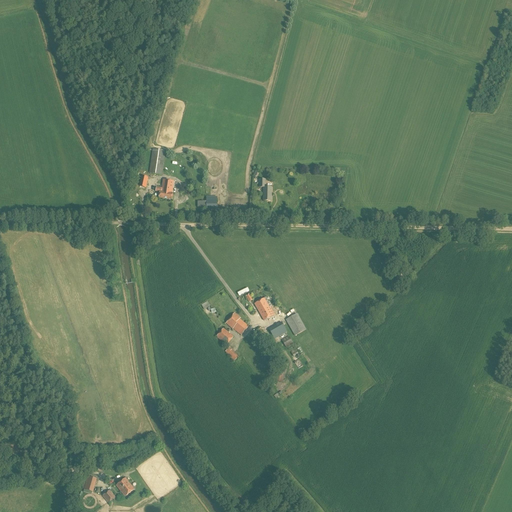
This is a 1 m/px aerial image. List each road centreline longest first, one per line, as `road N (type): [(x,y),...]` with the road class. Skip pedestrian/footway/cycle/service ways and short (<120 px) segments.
road 1 (track): [(511,230),(183,224)]
road 2 (unclassified): [(183,224),(0,223)]
